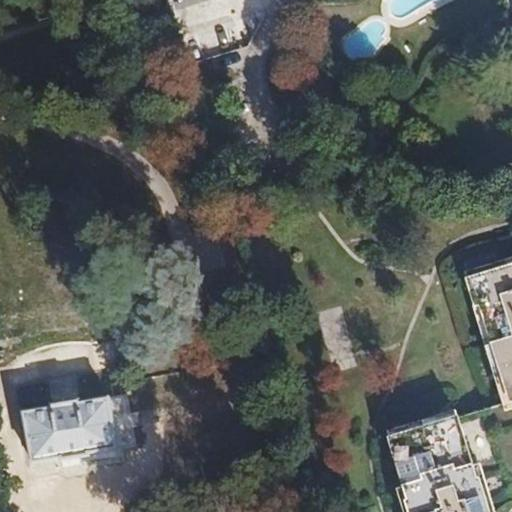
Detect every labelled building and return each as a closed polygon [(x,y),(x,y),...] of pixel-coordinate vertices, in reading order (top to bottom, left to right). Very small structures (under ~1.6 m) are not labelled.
[(215,0),(169,0),(173,13),(215,0)] [(475,305),(480,304),(510,401),(511,400),(511,264),(467,278),(475,305)] [(173,376),(154,383),(163,408),(182,401),(173,376)] [(203,402),(230,392),(225,377),(197,387),(203,402)] [(20,403),(32,478),(132,462),(120,387),(20,403)] [(466,511),(439,423),(371,443),(392,511),(466,511)]
